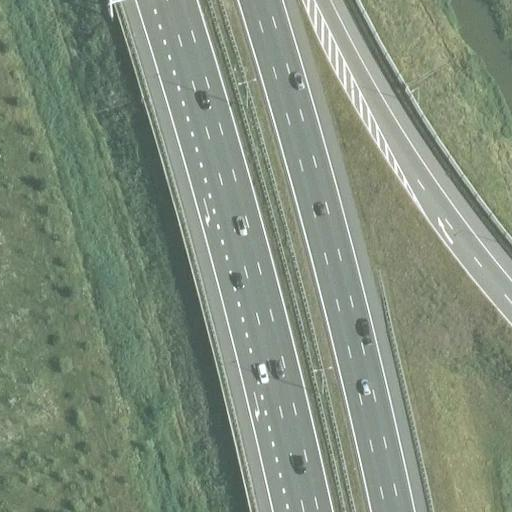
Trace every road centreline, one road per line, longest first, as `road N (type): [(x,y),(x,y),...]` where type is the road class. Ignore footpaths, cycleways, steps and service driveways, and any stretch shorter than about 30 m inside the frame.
road 1 (motorway): [(173,0),(311,511)]
road 2 (motorway): [(393,511),(366,373),(263,0)]
road 3 (motorway): [(511,287),(388,121),(325,0)]
